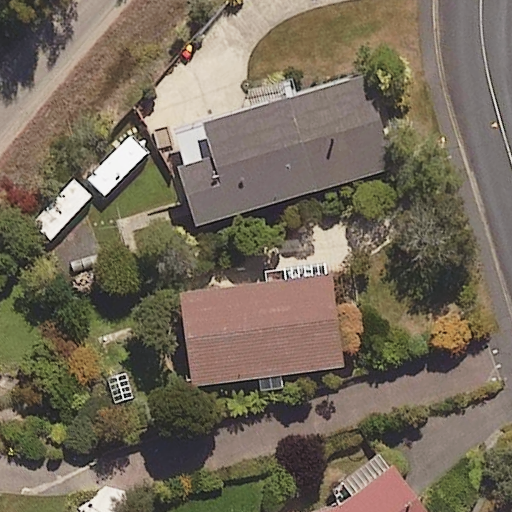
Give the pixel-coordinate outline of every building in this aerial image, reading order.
[(197,217),(393,162),(367,71),(207,115),(217,151),(181,161),(197,217)] [(105,198),(148,151),(130,134),(87,181),(105,198)] [(53,235),(90,194),(70,176),(33,218),(53,235)] [(194,380),(344,361),(333,269),(183,287),(194,380)] [(435,511),(400,456),(393,461),(385,448),(329,483),(337,496),(284,511),(435,511)]
